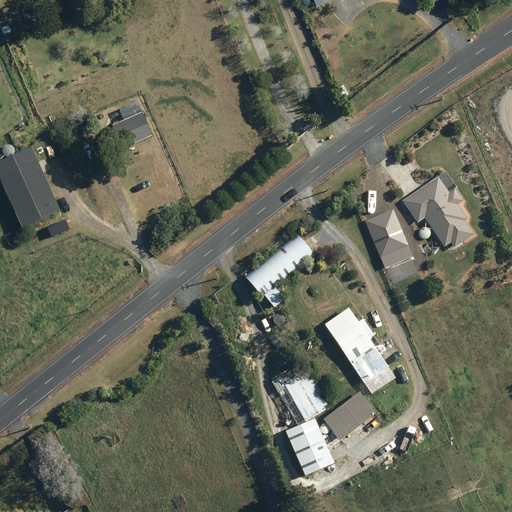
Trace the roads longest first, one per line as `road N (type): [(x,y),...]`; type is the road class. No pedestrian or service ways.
road 1 (unclassified): [(511,32),(344,148),(0,420)]
road 2 (unknown): [(344,148),(285,0)]
